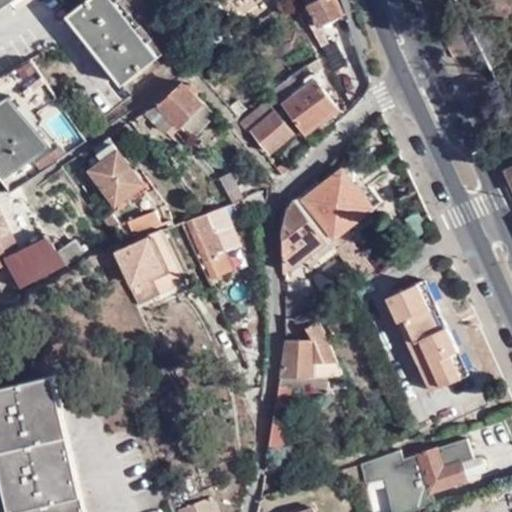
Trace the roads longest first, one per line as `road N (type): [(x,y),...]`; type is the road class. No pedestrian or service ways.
road 1 (residential): [(243,511),(268,389),(277,194),(407,79)]
road 2 (secondary): [(407,79),(511,310)]
road 3 (secondary): [(511,233),(429,65)]
road 4 (unknown): [(141,511),(91,371)]
